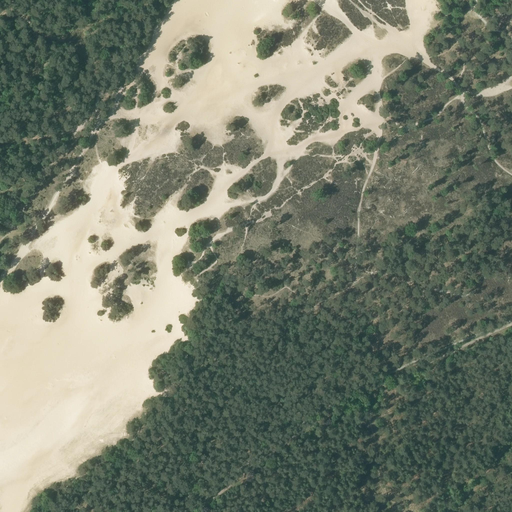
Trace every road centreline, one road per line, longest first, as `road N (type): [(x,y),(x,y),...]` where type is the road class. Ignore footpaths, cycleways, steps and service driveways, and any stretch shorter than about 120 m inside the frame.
road 1 (track): [(186,0),(167,18),(140,74),(100,119),(0,281)]
road 2 (track): [(511,172),(489,153),(453,81),(350,0)]
